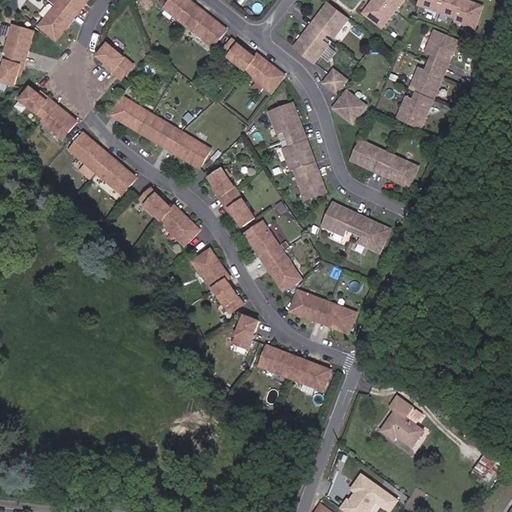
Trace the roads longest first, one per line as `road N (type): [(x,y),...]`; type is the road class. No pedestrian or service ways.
road 1 (residential): [(354,365),(280,331),(195,199),(121,149),(89,114),(76,79),(80,47),(116,0)]
road 2 (residential): [(415,215),(346,173),(336,130),(300,65),(267,39)]
road 3 (residential): [(511,1),(482,84),(415,215)]
road 4 (residential): [(415,215),(354,365)]
road 5 (residential): [(354,365),(303,511)]
